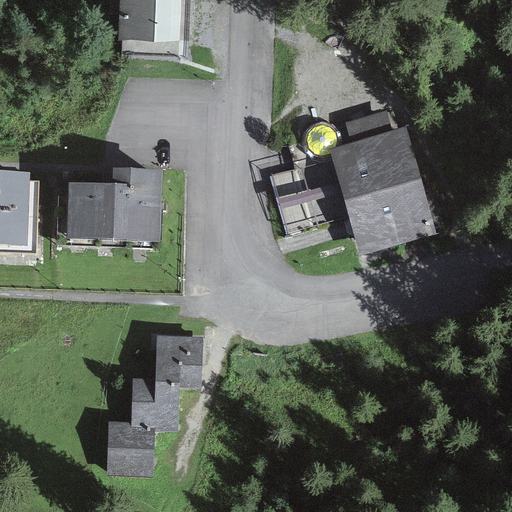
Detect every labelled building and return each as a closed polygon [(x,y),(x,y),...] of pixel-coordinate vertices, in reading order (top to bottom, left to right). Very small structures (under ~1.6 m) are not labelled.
[(188,0),(120,0),(120,40),(189,40),(188,0)] [(352,148),(329,154),(359,263),(437,241),(434,233),(442,231),(427,179),(419,181),(406,134),(394,138),(387,115),(346,127),(352,148)] [(67,193),(65,242),(158,246),(161,182),(109,179),(108,195),(67,193)] [(0,252),(31,253),(32,190),(0,188),(0,252)] [(153,336),(153,386),(180,387),(196,386),(196,336),(153,336)] [(134,385),(132,428),(132,434),(154,434),(180,434),(180,387),(153,386),(134,385)] [(132,428),(110,428),(110,475),(153,475),(154,434),(132,434),(132,428)]
